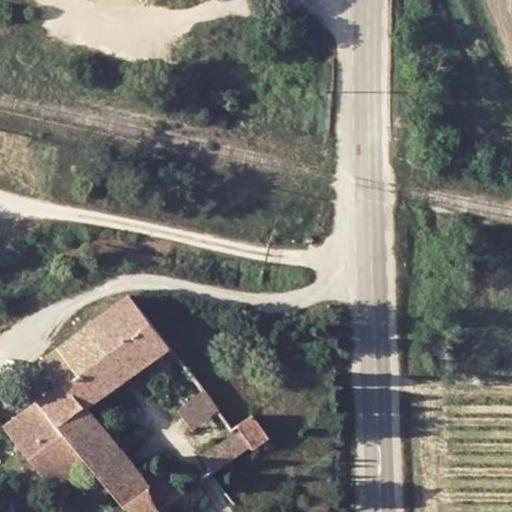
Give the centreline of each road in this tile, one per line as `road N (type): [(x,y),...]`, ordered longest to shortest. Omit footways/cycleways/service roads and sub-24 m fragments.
road 1 (tertiary): [(370,0),(365,114),(381,275),(383,511)]
road 2 (track): [(226,0),(177,21),(117,16),(66,0)]
road 3 (track): [(454,0),(480,67),(483,105),(497,128),(511,132)]
